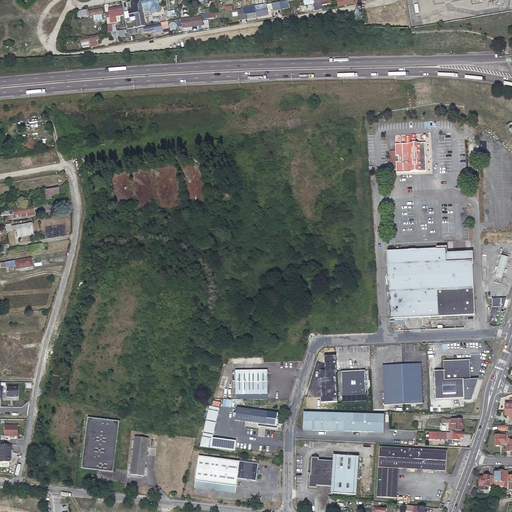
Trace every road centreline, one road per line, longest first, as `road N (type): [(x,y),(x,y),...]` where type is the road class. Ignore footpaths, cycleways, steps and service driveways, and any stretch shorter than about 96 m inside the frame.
road 1 (trunk): [(0,93),(279,74),(449,72),(511,82)]
road 2 (trunk): [(511,56),(0,81)]
road 3 (residential): [(55,54),(392,0)]
road 4 (unclassified): [(65,165),(77,223),(33,410)]
road 5 (unclassified): [(383,338),(313,347),(287,425),(289,511)]
road 6 (residential): [(167,502),(15,486)]
road 7 (unclassified): [(374,201),(383,338)]
road 8 (unclassified): [(511,331),(383,338)]
road 9 (unknown): [(448,131),(491,150),(496,229)]
road 10 (unknown): [(287,434),(413,438)]
road 11 (unknown): [(448,131),(431,137),(434,242)]
